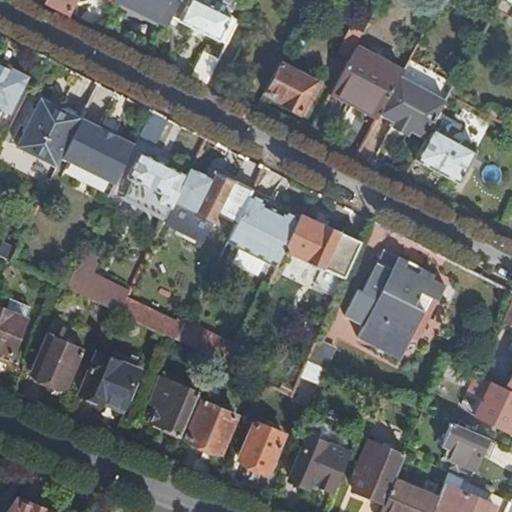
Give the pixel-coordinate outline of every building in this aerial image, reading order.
[(49,0),(48,2),(70,13),(76,0),(113,0),(116,1),(116,0),(49,0)] [(182,0),(122,0),(171,24),(174,18),(182,0)] [(207,0),(182,0),(174,18),(228,44),(240,20),(230,15),(236,0),(213,0),(211,6),(206,3),(207,0)] [(365,33),(353,26),(340,51),(352,58),(361,40),(365,33)] [(361,40),(352,58),(335,90),(381,115),(382,113),(402,76),(404,72),(378,57),(380,51),(361,40)] [(195,76),(209,83),(221,59),(207,51),(195,76)] [(29,78),(0,63),(0,118),(5,109),(12,112),(29,78)] [(317,82),(282,64),(267,93),(284,101),(283,103),(301,113),(317,82)] [(440,118),(449,101),(402,76),(382,113),(396,121),(394,125),(410,134),(413,130),(429,138),(435,128),(440,118)] [(460,101),(451,97),(449,101),(440,118),(448,123),(460,101)] [(65,155),(83,119),(44,98),(20,146),(60,166),(65,155)] [(159,135),(168,117),(154,110),(146,128),(159,135)] [(119,183),(137,146),(83,119),(65,155),(119,183)] [(478,152),(435,128),(429,138),(417,161),(461,184),(478,152)] [(169,217),(172,211),(189,176),(143,153),(131,176),(136,179),(128,197),(169,217)] [(252,193),(254,190),(219,171),(214,180),(193,169),(189,176),(172,211),(192,221),(197,212),(199,213),(198,215),(214,224),(220,212),(238,222),(252,193)] [(279,266),(287,249),(302,218),(284,208),(283,211),(269,205),(271,202),(252,193),(238,222),(229,241),(279,266)] [(511,203),(500,228),(511,234),(511,203)] [(345,279),(362,241),(326,224),(324,225),(303,215),(302,218),(287,249),(309,260),(308,261),(345,279)] [(14,260),(19,250),(4,244),(0,252),(0,253),(11,259),(14,260)] [(385,251),(381,259),(396,266),(394,269),(417,281),(423,268),(401,257),(400,259),(385,251)] [(396,266),(381,259),(364,291),(358,289),(345,315),(363,325),(358,338),(379,348),(412,338),(425,312),(415,306),(422,292),(439,301),(446,286),(433,279),(435,274),(423,268),(417,281),(394,269),(396,266)] [(114,308),(122,312),(129,298),(75,272),(67,286),(114,308)] [(122,312),(166,334),(179,340),(188,323),(189,321),(180,318),(178,321),(129,298),(122,312)] [(17,300),(12,312),(27,319),(31,307),(17,300)] [(27,319),(12,312),(0,306),(0,356),(10,360),(27,319)] [(216,358),(234,366),(241,348),(188,323),(179,340),(216,358)] [(83,350),(50,336),(35,372),(37,380),(46,383),(51,380),(68,387),(83,350)] [(308,361),(327,368),(336,348),(317,340),(308,361)] [(116,359),(99,353),(83,393),(104,402),(105,401),(124,409),(142,365),(118,355),(116,359)] [(511,391),(511,377),(510,382),(499,377),(496,383),(511,391)] [(152,423),(183,436),(201,394),(164,378),(152,404),(159,407),(152,423)] [(511,426),(511,391),(496,383),(488,380),(473,413),(510,431),(511,426)] [(238,415),(203,401),(188,438),(223,452),(238,415)] [(285,434),(257,422),(242,459),(270,470),(285,434)] [(477,471),(491,439),(452,422),(442,445),(449,448),(445,457),(477,471)] [(350,453),(310,436),(292,479),(310,487),(313,481),(334,489),(350,453)] [(356,489),(386,503),(396,479),(405,456),(371,441),(362,462),(366,464),(356,489)] [(487,503),(492,493),(450,472),(439,498),(433,511),(494,511),(496,508),(487,503)] [(381,511),(433,511),(439,498),(435,495),(440,485),(427,480),(423,490),(396,479),(386,503),(381,511)] [(43,511),(17,501),(12,511),(43,511)]
